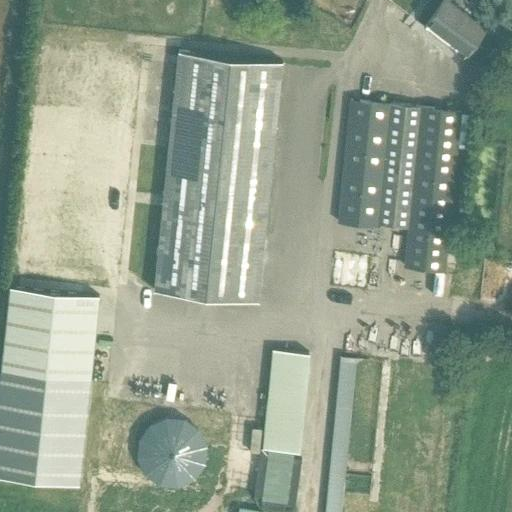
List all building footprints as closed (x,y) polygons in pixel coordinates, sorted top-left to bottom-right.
[(444,0),(424,27),(464,57),(486,28),(448,0),(444,0)] [(154,290),(258,301),(282,62),(179,51),(154,290)] [(404,266),(444,270),(460,111),(420,107),(390,105),(350,101),(338,222),(408,230),(404,266)] [(0,380),(0,475),(79,483),(88,399),(99,295),(10,285),(0,380)] [(262,447),(299,451),(310,351),(272,347),(262,447)] [(324,511),(340,511),(355,356),(339,355),(324,511)] [(166,417),(151,424),(140,439),(139,456),(146,472),(160,482),(178,483),(193,476),(203,462),(205,445),(198,429),(184,419),(166,417)] [(259,448),(253,497),(261,498),(260,508),(286,511),(287,505),(295,507),(302,458),(293,457),(294,453),(268,450),(268,449),(259,448)]
